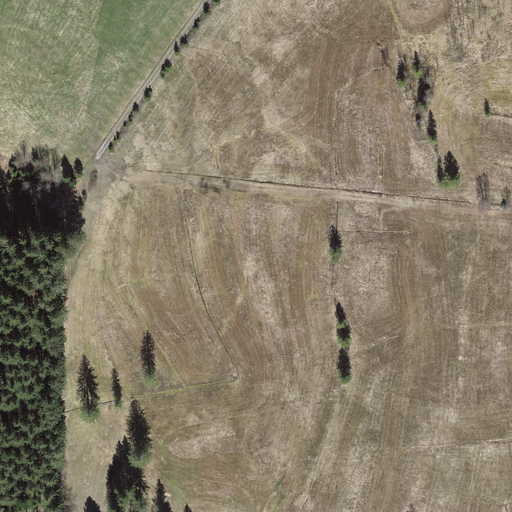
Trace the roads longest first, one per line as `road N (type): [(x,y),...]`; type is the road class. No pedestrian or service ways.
road 1 (track): [(511,212),(111,171),(96,157)]
road 2 (track): [(209,0),(96,157)]
